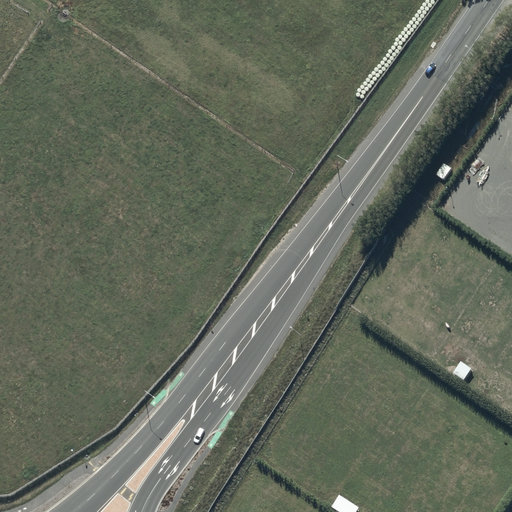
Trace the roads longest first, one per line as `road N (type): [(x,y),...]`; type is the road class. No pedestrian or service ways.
road 1 (secondary): [(230,359),(487,0)]
road 2 (secondary): [(76,511),(230,359)]
road 3 (secondary): [(230,359),(142,511)]
